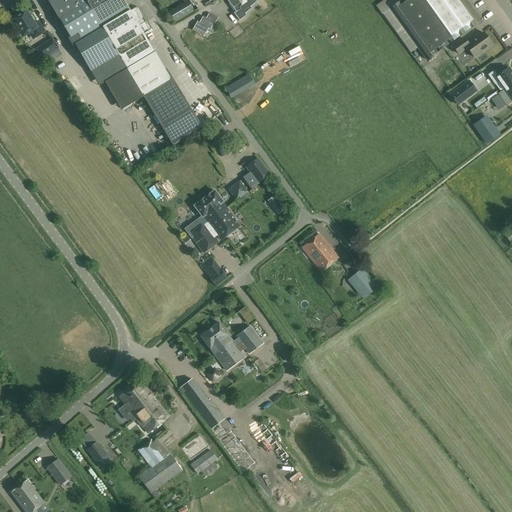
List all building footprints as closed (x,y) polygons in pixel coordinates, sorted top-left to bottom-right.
[(127,69),(85,0),(71,0),(69,1),(67,0),(49,0),(48,1),(99,86),(127,69)] [(85,0),(127,69),(143,96),(171,80),(143,33),(150,29),(137,7),(130,11),(123,0),(85,0)] [(227,0),(233,8),(235,7),(237,10),(234,13),(239,20),(247,15),(245,13),(252,8),(250,6),(257,2),(255,0),(227,0)] [(399,0),(389,7),(426,60),(448,44),(482,20),(467,0),(399,0)] [(188,1),(169,11),(175,22),(194,11),(188,1)] [(16,18),(12,20),(18,29),(15,30),(19,36),(22,35),(22,36),(29,32),(35,38),(44,31),(38,21),(34,24),(32,22),(34,20),(31,16),(29,17),(25,11),(22,14),(20,13),(15,16),(16,18)] [(209,30),(214,22),(203,16),(199,22),(197,21),(192,30),(204,37),(208,29),(209,30)] [(463,38),(452,46),(458,54),(467,48),(474,57),(492,44),(483,33),(474,39),(473,38),(466,43),(463,38)] [(42,59),(59,48),(53,38),(36,49),(42,59)] [(62,75),(69,70),(66,64),(58,70),(62,75)] [(494,71),(488,75),(495,85),(499,82),(504,89),(511,83),(511,72),(509,67),(497,75),(494,71)] [(249,74),(225,88),(230,96),(253,82),(249,74)] [(171,80),(143,96),(174,147),(202,129),(172,79),(171,80)] [(469,81),(450,95),(457,105),(476,91),(469,81)] [(65,85),(70,92),(75,89),(69,82),(65,85)] [(511,83),(504,89),(497,94),(506,106),(511,101),(511,83)] [(485,98),(486,104),(492,103),(491,98),(495,98),(493,84),(479,86),(481,99),(485,98)] [(499,135),(497,132),(486,117),(474,125),(487,144),(493,139),(499,135)] [(161,132),(157,134),(162,145),(166,143),(161,132)] [(268,177),(257,161),(256,160),(246,168),(258,184),(268,177)] [(235,197),(245,192),(238,178),(228,183),(235,197)] [(202,218),(204,217),(209,223),(205,226),(204,225),(203,225),(199,219),(188,227),(192,234),(191,235),(203,251),(206,250),(207,252),(217,243),(214,238),(217,235),(221,239),(239,226),(222,203),(224,202),(215,190),(194,206),(202,218)] [(286,208),(276,195),(269,200),(278,213),(286,208)] [(321,271),(338,257),(319,234),(302,248),(321,271)] [(378,287),(363,267),(347,280),(363,299),(378,287)] [(227,277),(221,269),(209,278),(215,286),(227,277)] [(209,329),(200,336),(214,354),(220,362),(226,371),(235,364),(244,357),(241,352),(243,351),(245,349),(247,352),(249,354),(256,349),(263,344),(259,339),(254,333),(248,338),(241,343),(242,344),(237,348),(232,341),(228,335),(218,323),(209,329)] [(251,327),(237,337),(241,342),(241,343),(248,338),(254,333),(251,327)] [(192,378),(179,388),(196,410),(209,400),(192,378)] [(140,380),(119,397),(148,433),(169,416),(140,380)] [(209,400),(196,410),(211,429),(226,418),(210,398),(209,400)] [(97,464),(107,455),(94,441),(91,438),(84,444),(88,449),(87,449),(86,450),(97,464)] [(170,453),(169,454),(157,439),(153,442),(151,440),(137,450),(139,453),(132,458),(139,467),(147,461),(151,467),(138,477),(150,494),(151,493),(156,499),(160,496),(156,490),(182,471),(170,453)] [(251,440),(247,442),(253,452),(257,450),(251,440)] [(210,450),(190,465),(197,474),(217,459),(210,450)] [(60,485),(71,477),(58,459),(47,467),(60,485)] [(32,503),(39,511),(49,511),(44,503),(27,480),(20,485),(26,493),(25,495),(30,503),(32,503)] [(26,493),(20,485),(11,492),(25,511),(32,511),(36,509),(38,511),(39,511),(32,503),(30,503),(25,495),(26,493)]
